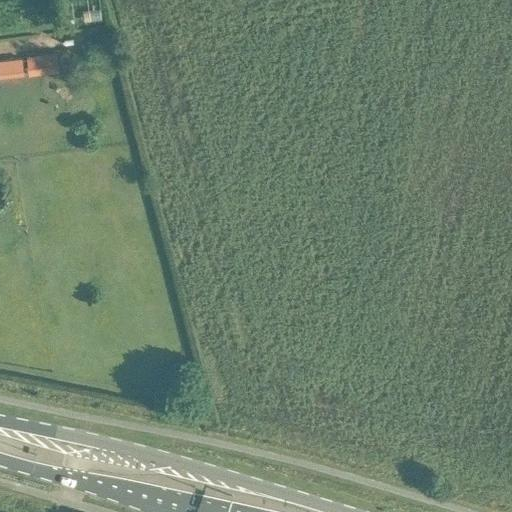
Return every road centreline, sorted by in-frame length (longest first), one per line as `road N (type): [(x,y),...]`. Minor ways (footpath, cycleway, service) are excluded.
road 1 (tertiary): [(340,511),(0,422)]
road 2 (tertiary): [(0,463),(167,511)]
